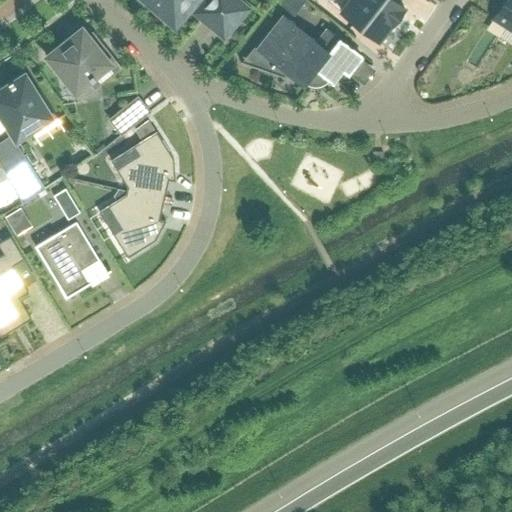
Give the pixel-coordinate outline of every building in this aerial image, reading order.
[(145,0),(173,24),(191,3),(197,9),(195,11),(223,35),(245,8),(235,0),(136,0),(142,4),(145,0)] [(278,0),(277,1),(289,10),(296,9),(303,0),(278,0)] [(349,0),(340,13),(377,42),(391,24),(392,25),(403,10),(402,10),(404,8),(395,1),(395,0),(349,0)] [(511,0),(502,0),(491,18),(511,31),(511,0)] [(315,41),(282,15),(256,48),(260,51),(255,65),(240,60),(240,62),(283,76),(284,75),(283,75),(286,71),(302,84),(306,79),(307,81),(308,80),(312,82),(319,81),(323,79),(324,79),(325,77),(331,82),(342,69),(347,73),(348,72),(347,72),(359,57),(360,58),(361,57),(325,29),(315,41)] [(117,69),(118,68),(111,58),(98,40),(94,43),(82,28),(70,38),(69,36),(56,46),(57,48),(46,57),(72,90),(89,77),(90,79),(94,76),(91,74),(110,59),(117,69)] [(0,112),(6,122),(5,123),(15,139),(30,129),(29,128),(52,114),(55,120),(57,119),(41,93),(37,96),(23,74),(12,81),(11,79),(7,82),(8,83),(2,87),(0,85),(0,112)] [(148,111),(137,97),(108,119),(120,134),(148,111)] [(126,186),(125,190),(163,199),(168,179),(173,180),(173,181),(174,181),(173,158),(156,131),(132,146),(138,155),(115,169),(126,186)] [(22,203),(43,188),(22,155),(2,168),(22,203)] [(67,219),(79,212),(65,188),(53,195),(67,219)] [(121,228),(112,233),(127,257),(154,240),(165,220),(164,219),(163,220),(158,219),(163,199),(125,190),(125,194),(107,205),(121,228)] [(54,233),(34,245),(65,297),(89,283),(81,270),(98,259),(75,221),(55,233),(54,233)] [(18,298),(28,292),(12,265),(23,258),(9,235),(0,240),(0,248),(3,253),(0,254),(0,335),(0,336),(30,318),(18,298)]
